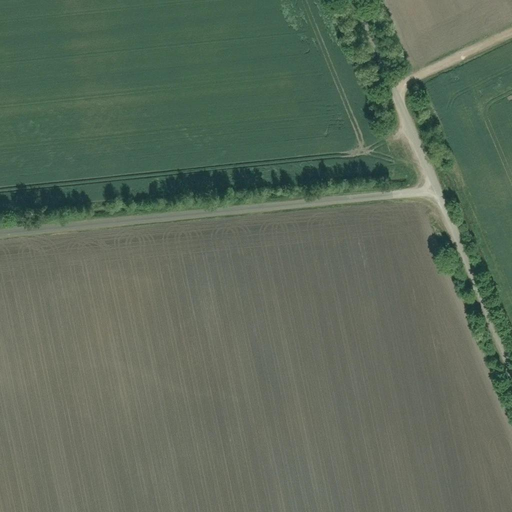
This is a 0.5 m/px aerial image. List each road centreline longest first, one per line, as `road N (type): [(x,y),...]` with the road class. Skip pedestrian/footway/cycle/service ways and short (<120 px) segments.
road 1 (unclassified): [(511,365),(355,0)]
road 2 (track): [(396,92),(511,35)]
